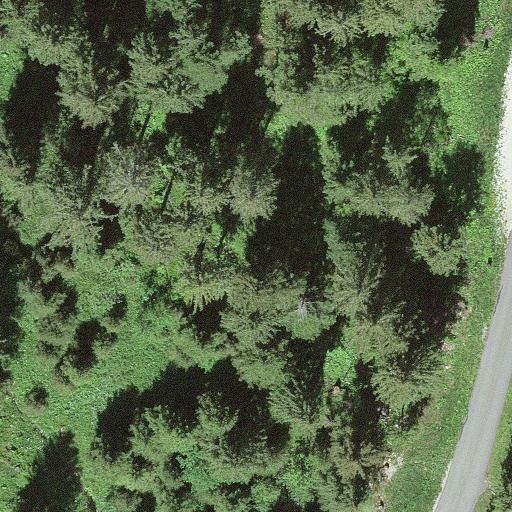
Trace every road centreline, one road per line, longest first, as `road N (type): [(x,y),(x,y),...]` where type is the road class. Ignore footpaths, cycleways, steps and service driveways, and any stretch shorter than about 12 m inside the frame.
road 1 (track): [(111,511),(0,274)]
road 2 (unclassified): [(511,294),(496,378),(453,511)]
